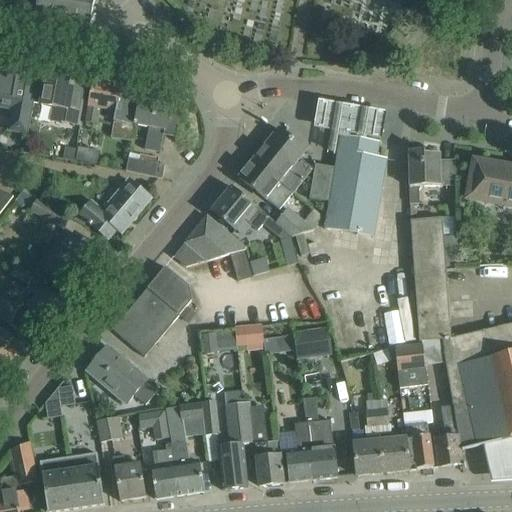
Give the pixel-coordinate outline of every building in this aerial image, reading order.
[(38,0),(35,13),(90,24),(95,0),(38,0)] [(0,105),(3,106),(3,109),(15,111),(11,131),(28,134),(38,77),(26,75),(26,74),(10,71),(11,65),(0,63),(0,105)] [(46,71),(43,85),(44,86),(41,105),(54,108),(52,120),(78,125),(85,88),(72,85),(74,76),(46,71)] [(90,100),(86,123),(97,125),(100,109),(116,112),(114,131),(134,134),(135,125),(131,124),(136,100),(119,97),(121,85),(93,80),(90,100)] [(169,106),(137,100),(131,124),(150,128),(145,150),(160,153),(169,106)] [(391,116),(322,105),(318,133),(387,144),(391,116)] [(279,130),(252,162),(265,173),(266,172),(293,194),(313,170),(300,159),(306,152),(279,130)] [(379,143),(341,137),(341,140),(336,139),(334,154),(338,155),(336,169),(316,165),(310,199),(330,202),(325,230),(373,238),(387,160),(377,158),(379,143)] [(79,147),(77,161),(90,164),(92,149),(79,147)] [(64,161),(75,163),(77,150),(67,148),(64,161)] [(414,155),(414,152),(408,152),(410,204),(419,204),(418,187),(456,187),(455,160),(441,160),(440,155),(414,155)] [(126,173),(142,176),(162,180),(165,166),(158,165),(159,160),(140,156),(139,161),(129,159),(126,173)] [(252,162),(239,178),(280,211),(293,194),(266,172),(265,173),(252,162)] [(511,168),(475,162),(471,181),(468,199),(511,207),(511,168)] [(89,223),(88,224),(91,226),(108,240),(117,230),(122,234),(152,199),(136,186),(130,181),(102,214),(90,204),(80,216),(89,223)] [(281,241),(288,266),(299,262),(292,238),(293,238),(276,224),(269,218),(269,219),(256,208),(256,207),(232,187),(211,213),(235,232),(245,221),(258,232),(263,226),(281,241)] [(0,214),(13,197),(0,191),(0,214)] [(31,207),(36,199),(23,192),(16,201),(23,207),(26,204),(31,207)] [(37,200),(31,211),(64,229),(70,218),(37,200)] [(288,210),(276,224),(293,238),(300,235),(313,232),(324,218),(314,210),(304,223),(288,210)] [(174,258),(186,268),(244,251),(246,249),(207,217),(174,258)] [(413,242),(444,239),(442,219),(412,221),(413,242)] [(45,270),(50,275),(66,287),(96,251),(75,234),(45,270)] [(414,270),(446,269),(444,239),(413,242),(414,270)] [(266,258),(250,263),(254,277),(270,272),(266,258)] [(11,276),(28,286),(33,277),(16,267),(11,276)] [(113,331),(128,344),(145,358),(193,302),(188,288),(165,268),(113,331)] [(511,324),(451,339),(446,269),(414,270),(419,342),(420,342),(443,341),(444,351),(455,416),(459,415),(465,449),(509,439),(509,440),(511,439),(511,324)] [(0,319),(10,325),(10,326),(25,334),(26,333),(23,331),(27,327),(37,335),(63,304),(42,286),(26,305),(30,308),(24,317),(18,312),(21,308),(0,295),(0,319)] [(188,308),(181,317),(189,324),(196,315),(188,308)] [(262,326),(245,327),(247,346),(255,346),(255,349),(264,349),(262,326)] [(0,377),(24,348),(3,330),(2,330),(0,328),(0,377)] [(329,329),(294,334),(297,360),(333,355),(329,329)] [(236,339),(235,332),(202,335),(204,354),(218,353),(217,350),(237,348),(236,346),(236,339)] [(276,339),(263,341),(266,355),(278,354),(276,339)] [(422,345),(395,349),(399,373),(426,369),(422,345)] [(87,372),(103,384),(127,404),(134,395),(146,405),(157,391),(146,381),(147,380),(108,347),(87,372)] [(460,451),(465,449),(459,415),(455,416),(444,351),(453,406),(441,408),(446,438),(435,440),(439,468),(462,465),(460,451)] [(72,390),(57,392),(60,410),(75,408),(72,390)] [(221,471),(223,491),(249,488),(244,445),(255,444),(254,433),(250,404),(243,405),(242,391),(226,393),(228,407),(226,407),(230,441),(217,443),(221,471)] [(57,392),(45,407),(47,422),(62,420),(60,410),(57,392)] [(316,399),(304,400),(308,424),(313,481),(338,479),(334,448),(333,449),(330,422),(318,423),(316,399)] [(376,400),(383,474),(410,471),(406,440),(394,441),(393,436),(391,436),(390,424),(389,424),(387,409),(387,399),(376,400)] [(354,445),(357,477),(383,474),(376,400),(366,401),(367,411),(365,411),(367,426),(365,426),(367,444),(354,445)] [(204,419),(206,434),(220,433),(217,401),(202,403),(204,419)] [(202,403),(180,406),(180,408),(183,421),(204,419),(202,403)] [(180,408),(166,410),(170,436),(170,438),(171,444),(170,445),(173,456),(180,497),(204,493),(201,473),(200,463),(190,465),(187,443),(186,436),(183,421),(180,408)] [(158,441),(170,438),(170,436),(165,411),(153,414),(158,441)] [(141,430),(153,428),(150,413),(138,415),(141,430)] [(118,415),(97,419),(101,442),(123,438),(118,415)] [(313,481),(307,424),(295,426),(298,453),(286,454),(289,484),(313,481)] [(406,440),(410,471),(433,469),(428,425),(405,427),(406,440)] [(254,433),(255,444),(257,459),(256,459),(259,487),(284,484),(282,464),(279,441),(268,443),(266,431),(254,433)] [(19,486),(38,483),(36,473),(30,443),(11,451),(19,486)] [(511,443),(485,449),(493,487),(511,485),(511,443)] [(153,481),(156,500),(180,497),(173,456),(170,445),(166,445),(167,452),(153,454),(156,469),(151,469),(153,481)] [(97,454),(69,458),(77,510),(105,506),(97,454)] [(114,459),(117,483),(121,502),(146,498),(143,478),(141,464),(126,467),(125,458),(114,459)] [(47,511),(76,511),(73,485),(72,481),(69,461),(40,466),(46,498),(47,511)] [(5,493),(0,493),(0,511),(23,511),(27,511),(30,507),(28,493),(25,491),(16,492),(16,491),(15,491),(9,492),(5,493)]
